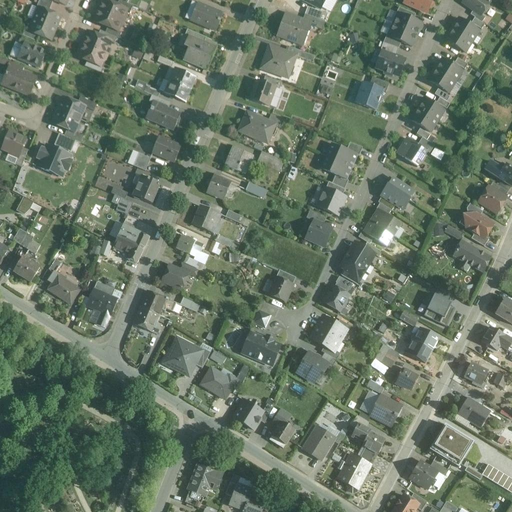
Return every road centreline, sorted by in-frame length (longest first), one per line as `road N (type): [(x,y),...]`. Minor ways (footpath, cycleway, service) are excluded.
road 1 (residential): [(108,358),(262,0)]
road 2 (residential): [(450,0),(302,328)]
road 3 (unknown): [(243,296),(381,0)]
road 4 (tertiary): [(511,238),(375,511)]
road 5 (tertiary): [(349,511),(194,413)]
road 6 (residential): [(0,109),(38,113),(84,0)]
road 7 (tertiary): [(108,358),(0,291)]
